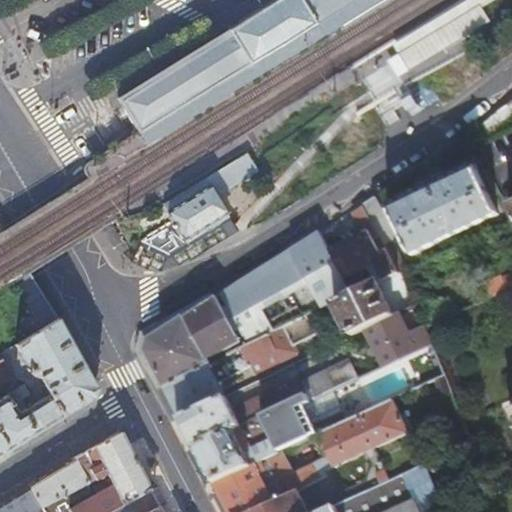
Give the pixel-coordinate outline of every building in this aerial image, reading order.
[(269,0),(262,4),(254,10),(241,17),(117,93),(138,128),(318,18),(324,14),(328,12),(333,9),(334,8),(347,0),(269,0)] [(324,14),(318,18),(138,128),(145,139),(373,0),(347,0),(334,8),(333,9),(328,12),(324,14)] [(494,19),(486,6),(495,0),(466,0),(395,44),(402,55),(392,61),(401,75),(411,69),(436,54),(453,44),(494,19)] [(411,103),(416,100),(410,89),(404,92),(399,96),(405,107),(411,103)] [(511,129),(511,99),(473,129),(480,144),(511,129)] [(411,254),(497,214),(476,165),(388,206),(411,254)] [(143,239),(133,247),(134,248),(138,253),(142,256),(148,259),(158,262),(166,262),(175,260),(182,256),(234,224),(210,185),(167,212),(183,238),(176,242),(177,244),(158,249),(157,244),(143,239)] [(379,236),(386,249),(397,272),(400,271),(405,269),(392,241),(394,234),(376,195),(363,204),(379,236)] [(397,272),(386,249),(380,252),(373,240),(379,236),(363,204),(352,210),(363,232),(329,249),(320,231),(221,293),(248,344),(315,312),(337,302),(378,282),(397,272)] [(400,271),(397,272),(378,282),(394,315),(399,313),(408,308),(414,305),(400,271)] [(59,318),(31,272),(15,282),(28,305),(27,305),(41,329),(59,318)] [(394,315),(378,282),(337,302),(353,335),(365,329),(394,315)] [(241,341),(217,296),(194,311),(149,339),(148,345),(146,351),(164,385),(211,363),(209,358),(241,341)] [(311,398),(431,342),(425,328),(416,304),(414,305),(408,308),(418,330),(409,334),(399,313),(394,315),(365,329),(376,352),(306,385),(304,379),(281,390),(278,386),(232,408),(226,396),(181,418),(183,422),(195,446),(300,394),(308,391),(311,398)] [(324,330),(315,312),(248,344),(211,363),(164,385),(171,399),(181,418),(226,396),(218,380),(250,365),(255,375),(298,353),(293,345),(324,330)] [(92,391),(95,384),(86,367),(68,334),(59,318),(41,329),(0,353),(0,453),(15,444),(89,398),(92,391)] [(205,464),(214,482),(279,452),(272,437),(260,443),(256,435),(308,410),(300,394),(195,446),(205,464)] [(308,511),(299,491),(305,488),(304,486),(327,475),(325,470),(409,432),(393,399),(306,440),(315,461),(295,471),(284,449),(279,452),(214,482),(217,487),(229,511),(308,511)] [(30,487),(41,506),(31,511),(105,511),(130,498),(136,511),(146,511),(159,505),(154,496),(150,487),(141,471),(128,445),(121,431),(73,458),(74,460),(37,483),(30,487)] [(480,470),(489,496),(511,484),(511,471),(495,431),(473,442),(480,470)] [(467,476),(456,450),(425,464),(437,489),(467,476)] [(344,502),(332,507),(334,511),(387,511),(416,499),(405,474),(351,498),(344,502)] [(0,511),(31,511),(41,506),(30,487),(24,491),(0,505),(0,511)] [(339,490),(344,502),(351,498),(346,487),(339,490)] [(438,511),(430,493),(416,499),(387,511),(334,511),(332,507),(322,511),(438,511)]
